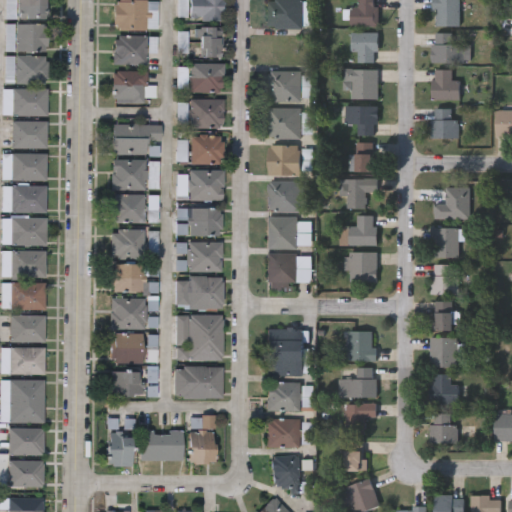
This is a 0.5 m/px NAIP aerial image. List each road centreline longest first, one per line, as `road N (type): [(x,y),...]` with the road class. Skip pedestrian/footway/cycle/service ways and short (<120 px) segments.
road 1 (residential): [(77,511),(81,0)]
road 2 (residential): [(243,0),(239,480)]
road 3 (residential): [(408,464),(405,0)]
road 4 (residential): [(405,306),(242,305)]
road 5 (residential): [(239,480),(78,481)]
